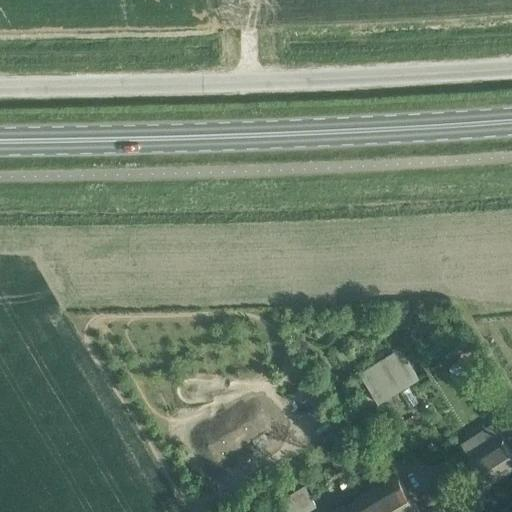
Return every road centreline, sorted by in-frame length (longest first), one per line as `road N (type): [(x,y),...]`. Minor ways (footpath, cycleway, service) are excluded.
road 1 (unclassified): [(0,87),(511,66)]
road 2 (primary): [(0,141),(511,121)]
